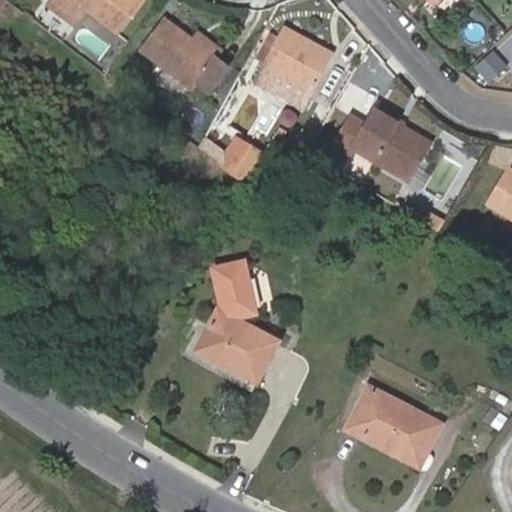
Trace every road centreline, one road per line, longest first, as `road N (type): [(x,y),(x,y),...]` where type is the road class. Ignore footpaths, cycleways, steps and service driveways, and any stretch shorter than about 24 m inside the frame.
road 1 (tertiary): [(0,373),(205,511)]
road 2 (residential): [(370,0),(467,105),(511,111)]
